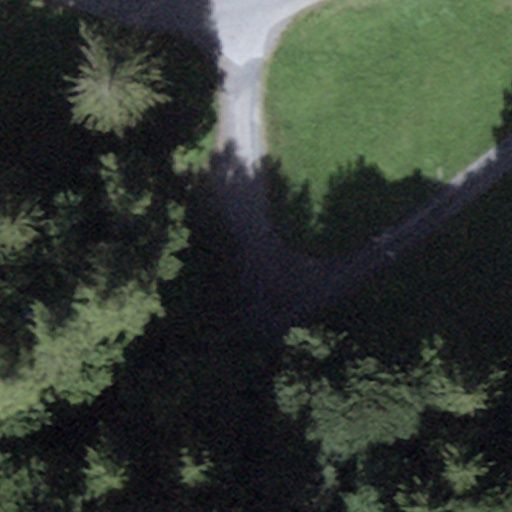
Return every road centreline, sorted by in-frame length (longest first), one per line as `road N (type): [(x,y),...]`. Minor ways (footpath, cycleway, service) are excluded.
road 1 (track): [(283,318),(249,157),(233,4)]
road 2 (track): [(511,152),(283,318)]
road 3 (track): [(283,318),(126,511)]
road 4 (unclassified): [(89,0),(162,7),(246,0)]
